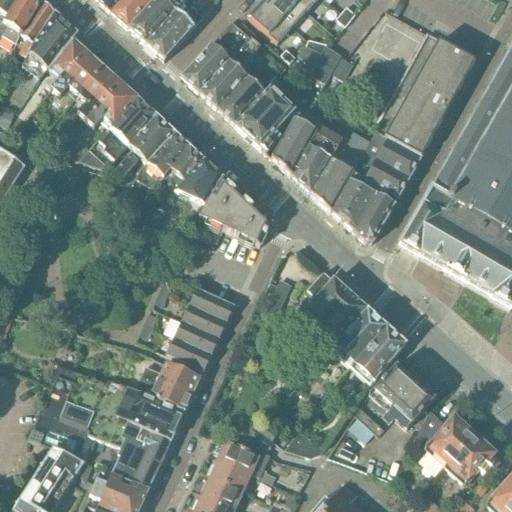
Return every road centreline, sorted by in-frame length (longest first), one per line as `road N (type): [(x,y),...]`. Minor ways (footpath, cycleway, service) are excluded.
road 1 (residential): [(289,212),(156,511)]
road 2 (residential): [(365,283),(511,26)]
road 3 (residential): [(511,414),(365,283)]
road 4 (residential): [(289,212),(158,89)]
road 5 (residential): [(158,89),(58,0)]
